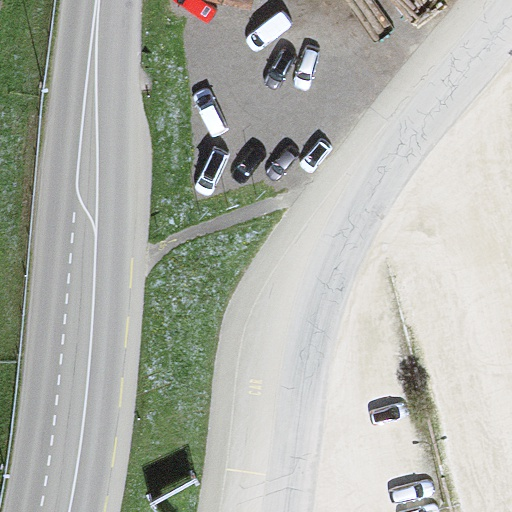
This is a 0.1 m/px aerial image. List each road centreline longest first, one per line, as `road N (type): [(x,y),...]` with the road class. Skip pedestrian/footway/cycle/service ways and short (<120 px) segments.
road 1 (unclassified): [(511,14),(420,119),(345,229),(314,333),(284,511)]
road 2 (primary): [(55,511),(74,374),(97,0)]
